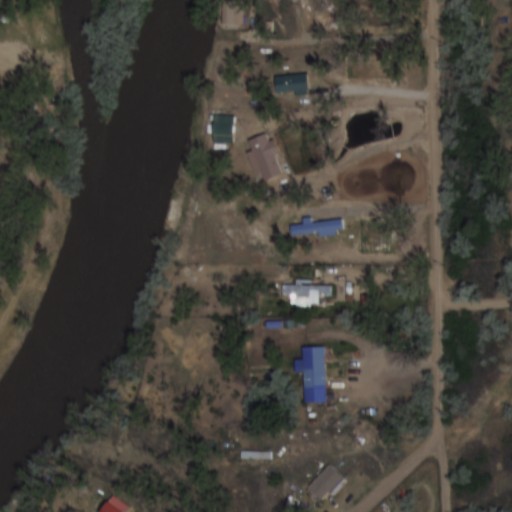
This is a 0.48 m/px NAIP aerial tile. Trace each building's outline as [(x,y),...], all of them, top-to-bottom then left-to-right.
[(245,0),(227,0),(227,29),(246,29),(245,0)] [(279,95),(310,95),(310,77),(279,77),(279,95)] [(306,117),(330,118),(330,106),(306,105),(306,117)] [(252,141),(268,182),(284,176),(269,135),(252,141)] [(294,222),(294,238),(345,236),(345,221),(294,222)] [(297,297),(296,307),(321,308),(321,297),(334,297),(334,284),(298,284),(298,286),(285,286),(285,297),(297,297)] [(329,403),(329,346),(306,346),(306,358),(298,358),(298,375),(307,375),(307,403),(329,403)] [(308,488),(321,505),(348,483),(335,466),(308,488)]
